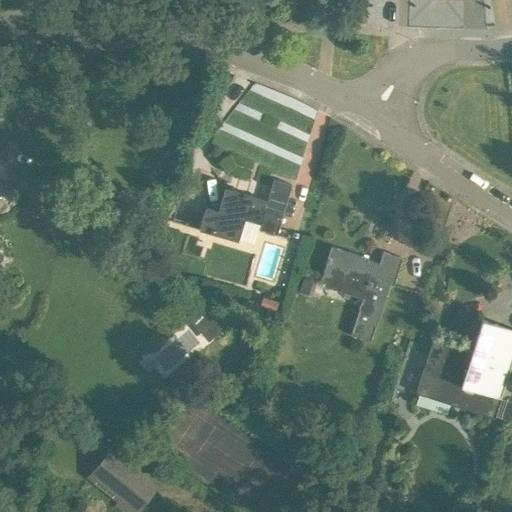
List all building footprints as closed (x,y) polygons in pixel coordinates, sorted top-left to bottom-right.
[(259,230),(277,235),(292,186),(273,180),(267,201),(225,189),(218,212),(206,208),(199,229),(239,241),(245,220),(260,225),(259,230)] [(393,286),(402,259),(383,253),(380,263),(331,247),(321,281),(364,296),(352,335),(371,342),(389,285),(393,286)] [(316,282),(303,278),(298,293),(311,297),(316,282)] [(279,302),(263,297),(259,307),(275,312),(279,302)] [(493,419),(511,361),(511,330),(482,321),(467,369),(428,356),(416,394),(493,419)] [(511,422),(511,402),(506,400),(500,419),(511,422)] [(138,511),(158,487),(111,449),(90,475),(135,511),(138,511)]
